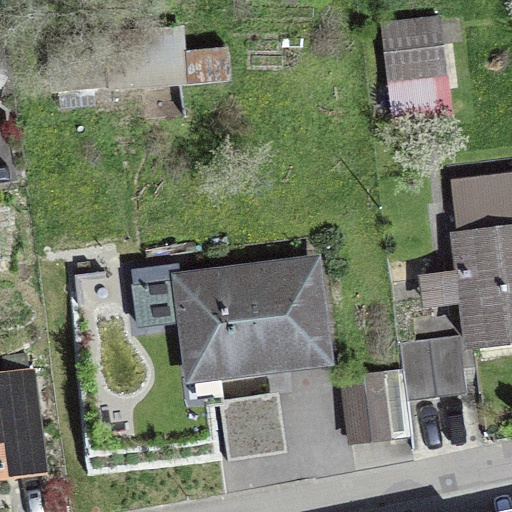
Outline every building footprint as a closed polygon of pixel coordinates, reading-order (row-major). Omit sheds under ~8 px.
[(380,24),(391,126),(452,120),(442,17),(380,24)] [(52,36),(58,111),(94,109),(93,95),(231,84),(228,47),(185,50),(183,26),(52,36)] [(455,235),(449,236),(453,273),(418,277),(422,313),(459,309),(464,354),(511,349),(511,174),(450,182),(455,235)] [(185,388),(334,370),(320,257),(171,275),(172,282),(133,287),(138,331),(178,326),(185,388)] [(399,341),(402,371),(405,403),(466,397),(460,336),(399,341)] [(0,484),(48,478),(33,370),(0,374),(0,484)] [(409,443),(405,403),(402,371),(342,376),(349,448),(409,443)]
